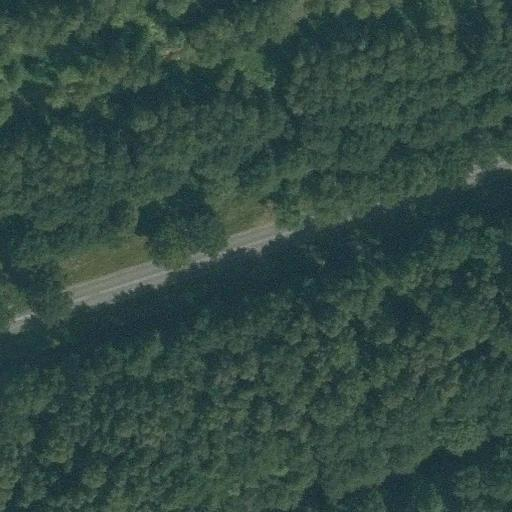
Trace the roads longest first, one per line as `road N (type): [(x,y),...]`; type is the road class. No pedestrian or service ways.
road 1 (primary): [(0,326),(511,161)]
road 2 (track): [(0,229),(511,70)]
road 3 (track): [(224,511),(511,414)]
